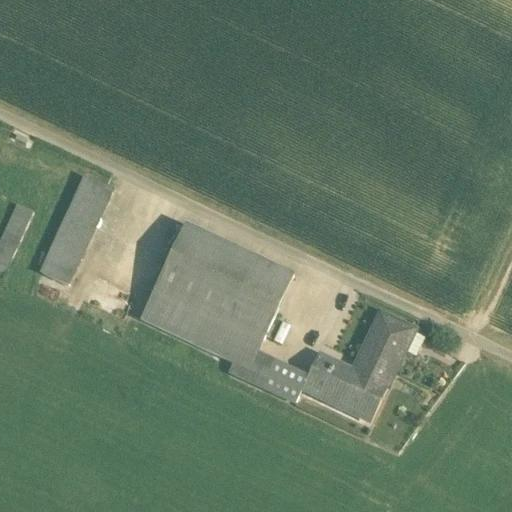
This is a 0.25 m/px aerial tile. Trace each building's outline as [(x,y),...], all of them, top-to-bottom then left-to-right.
[(85,181),(41,275),(68,288),(112,194),(85,181)] [(17,208),(0,244),(0,268),(7,272),(33,216),(17,208)] [(293,280),(185,229),(141,322),(233,366),(229,375),(261,390),(274,363),(258,356),(293,280)] [(414,334),(381,318),(358,364),(363,367),(360,374),(388,387),(404,355),(413,336),(414,334)] [(413,336),(404,355),(415,360),(424,341),(413,336)] [(358,377),(318,358),(308,379),(302,393),(370,426),(388,387),(360,374),(358,377)] [(308,379),(274,363),(261,390),(296,406),(302,393),(308,379)]
